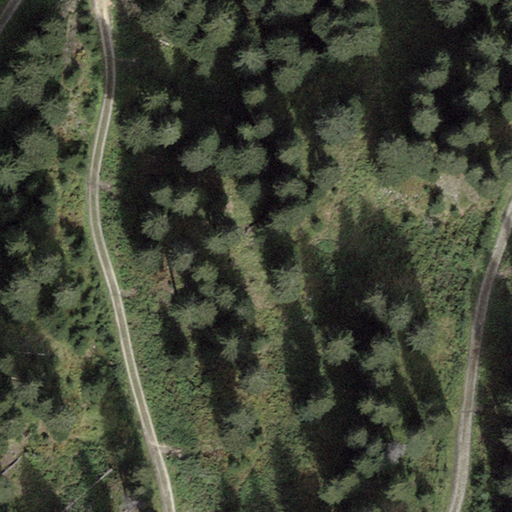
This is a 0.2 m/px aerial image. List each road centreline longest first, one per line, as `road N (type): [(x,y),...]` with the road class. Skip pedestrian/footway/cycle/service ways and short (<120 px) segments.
road 1 (track): [(178,511),(106,255),(103,0)]
road 2 (track): [(511,242),(478,336),(471,501),(464,511)]
